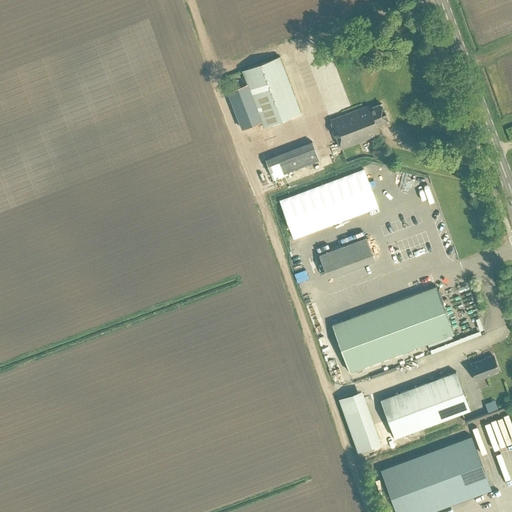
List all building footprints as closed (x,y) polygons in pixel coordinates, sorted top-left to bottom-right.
[(264,126),(302,112),(281,56),(243,70),(264,126)] [(388,120),(382,102),(371,106),(370,104),(330,119),(341,147),(380,132),(377,124),(388,120)] [(313,141),(275,155),(264,159),(272,178),(320,160),(313,141)] [(329,157),(333,165),(341,160),(337,152),(329,157)] [(293,238),(378,207),(364,168),(279,200),(293,238)] [(388,190),(397,189),(396,178),(387,179),(388,190)] [(326,275),(374,257),(365,234),(317,252),(326,275)] [(453,332),(436,285),(332,324),(349,371),(398,353),(453,332)] [(498,369),(493,355),(484,358),(484,360),(479,362),(479,360),(470,363),(476,380),(494,373),(493,370),(498,369)] [(470,409),(456,371),(380,399),(394,437),(470,409)] [(338,398),(357,451),(381,443),(362,390),(338,398)] [(485,408),(487,416),(497,413),(494,405),(485,408)] [(397,511),(426,511),(491,488),(471,436),(381,469),(397,511)]
